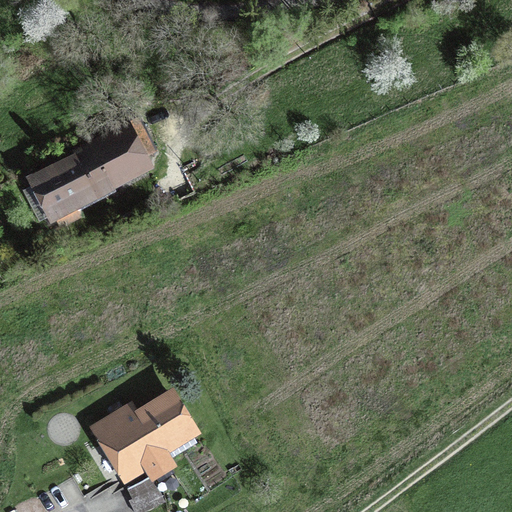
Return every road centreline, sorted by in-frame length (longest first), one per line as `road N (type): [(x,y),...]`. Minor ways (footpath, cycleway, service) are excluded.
road 1 (track): [(402,0),(159,123)]
road 2 (track): [(511,405),(371,511)]
